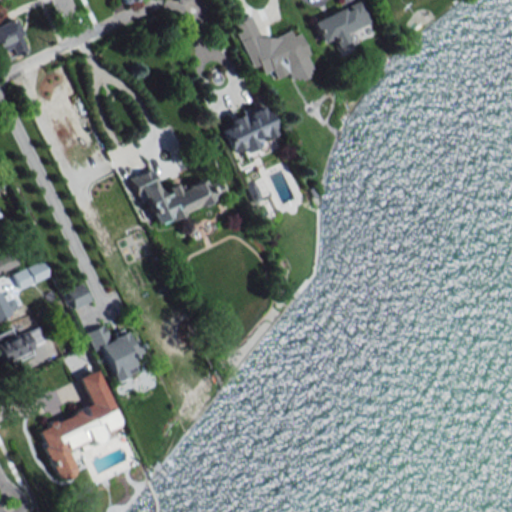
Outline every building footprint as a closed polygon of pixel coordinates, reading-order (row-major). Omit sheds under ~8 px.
[(308,21),(318,43),(329,39),(334,51),(350,45),(345,33),(368,24),(358,1),(308,21)] [(247,68),(256,65),(260,74),(270,71),(273,79),(285,74),(288,82),(312,74),(297,33),(290,36),(288,30),(258,41),(248,16),(231,23),(247,68)] [(0,58),(24,51),(14,19),(0,23),(0,58)] [(260,104),(213,124),(228,156),(274,136),(260,104)] [(221,198),(212,175),(176,190),(173,184),(157,190),(148,169),(128,177),(148,227),(221,198)] [(0,272),(13,267),(6,249),(0,251),(0,272)] [(10,274),(15,286),(36,278),(30,266),(10,274)] [(61,291),(70,309),(86,300),(77,283),(61,291)] [(7,292),(0,294),(0,318),(16,311),(7,292)] [(0,365),(31,354),(29,347),(42,343),(36,324),(0,336),(0,365)] [(81,332),(90,354),(97,351),(110,381),(134,372),(128,357),(134,354),(124,329),(105,337),(100,324),(81,332)] [(31,428),(53,483),(73,475),(63,451),(118,429),(94,369),(74,377),(85,406),(31,428)]
